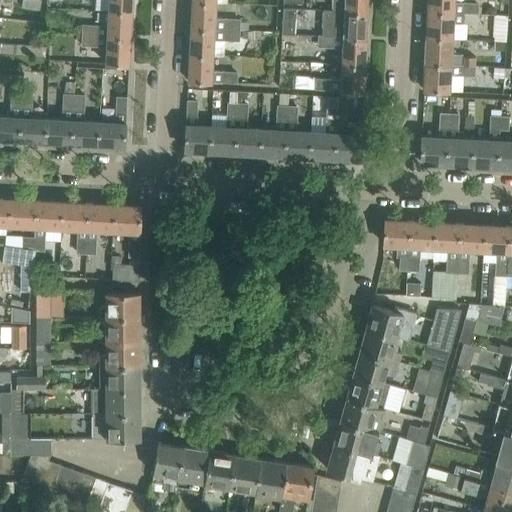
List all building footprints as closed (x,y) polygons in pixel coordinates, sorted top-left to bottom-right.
[(22,0),(21,7),(38,9),(39,0),(22,0)] [(132,12),(132,0),(95,0),(95,9),(108,10),(132,12)] [(331,0),(331,9),(368,11),(368,0),(331,0)] [(428,0),(428,10),(479,13),(480,4),(454,3),(453,0),(428,0)] [(192,1),(191,28),(214,29),(239,30),(240,18),(215,17),(215,3),(192,1)] [(296,9),(283,8),(282,33),(295,34),(296,9)] [(321,36),(367,38),(368,11),(331,9),(322,9),(321,36)] [(83,24),(82,35),(107,37),(130,38),(132,12),(108,10),(108,26),(83,24)] [(479,13),(428,10),(427,36),(452,38),(453,21),(479,23),(479,13)] [(495,14),(493,40),(495,40),(505,41),(507,15),(495,14)] [(191,28),(190,54),(213,55),(213,54),(213,40),(225,41),(239,41),(239,30),(214,29),(191,28)] [(82,35),(82,45),(107,47),(106,63),(129,64),(130,38),(107,37),(82,35)] [(318,35),(318,45),(330,46),(330,47),(343,47),(342,63),(365,65),(367,38),(321,36),(318,35)] [(427,36),(426,62),(475,65),(476,56),(463,55),(463,54),(451,53),(452,38),(427,36)] [(0,43),(0,51),(44,56),(45,47),(0,43)] [(190,54),(188,80),(211,82),(237,83),(237,72),(212,71),(213,55),(190,54)] [(494,54),(494,66),(504,67),(505,55),(494,54)] [(426,62),(424,89),(449,90),(449,73),(475,74),(475,65),(426,62)] [(315,88),(315,89),(364,92),(365,65),(342,63),(341,80),(316,78),(315,88)] [(494,66),(493,77),(503,77),(504,67),(494,66)] [(293,76),(292,87),(315,88),(316,80),(316,78),(316,77),(293,76)] [(47,118),(46,141),(72,142),(73,119),(75,94),(75,82),(65,81),(63,119),(47,118)] [(210,150),(235,151),(238,91),(228,90),(226,127),(211,126),(210,150)] [(0,115),(0,138),(19,139),(20,116),(22,91),(12,91),(11,116),(0,115)] [(20,116),(19,139),(46,141),(47,118),(30,117),(32,92),(22,91),(20,116)] [(235,151),(260,153),(261,129),(246,128),(248,91),(238,91),(235,151)] [(261,129),(260,153),(285,154),(288,107),(288,94),(278,93),(278,106),(276,130),(261,129)] [(73,119),(72,142),(98,144),(99,121),(83,120),(84,95),(75,94),(73,119)] [(311,132),(310,155),(335,157),(339,96),(329,95),(328,116),(312,115),(311,132)] [(99,121),(98,144),(125,145),(127,97),(117,96),(116,122),(99,121)] [(360,158),(362,134),(362,121),(345,120),(347,97),(339,96),(335,157),(360,158)] [(184,148),(210,150),(211,126),(195,125),(196,100),(187,100),(184,148)] [(285,154),(310,155),(311,132),(296,131),(297,108),(288,107),(285,154)] [(422,136),(420,161),(446,163),(447,138),(449,111),(441,111),(439,137),(422,136)] [(447,138),(446,163),(472,164),(473,139),(456,138),(458,112),(449,111),(447,138)] [(465,112),(464,127),(474,127),(474,113),(467,112),(465,112)] [(472,164),(497,166),(499,141),(499,129),(500,114),(491,114),(489,140),(473,139),(472,164)] [(500,114),(499,129),(508,129),(509,115),(500,114)] [(497,166),(511,166),(511,141),(499,141),(497,166)] [(32,225),(33,200),(6,199),(5,223),(32,225)] [(33,200),(32,225),(36,225),(35,236),(35,249),(36,249),(44,250),(45,238),(46,226),(59,226),(60,202),(33,200)] [(84,251),(87,203),(60,202),(59,226),(76,227),(74,251),(84,251)] [(113,229),(114,205),(87,203),(84,251),(94,252),(96,228),(113,229)] [(139,244),(140,231),(141,206),(114,205),(113,229),(129,230),(127,264),(111,263),(110,280),(140,282),(139,244)] [(381,267),(374,293),(406,295),(407,271),(409,245),(410,221),(385,220),(383,243),(398,244),(397,257),(399,257),(399,268),(381,267)] [(409,245),(407,271),(415,271),(416,256),(416,245),(433,246),(435,222),(410,221),(409,245)] [(456,298),(457,273),(460,224),(435,222),(433,246),(450,247),(449,273),(432,272),(431,297),(456,298)] [(483,249),(485,225),(460,224),(457,273),(465,274),(466,248),(483,249)] [(483,249),(483,261),(500,262),(499,276),(507,276),(510,226),(485,225),(483,249)] [(24,235),(23,247),(35,249),(35,236),(24,235)] [(4,245),(2,261),(21,264),(21,290),(29,290),(30,289),(31,281),(34,265),(36,249),(35,249),(23,247),(4,245)] [(37,289),(37,317),(50,317),(50,289),(37,289)] [(99,316),(106,316),(140,316),(140,292),(106,292),(106,305),(99,305),(99,316)] [(372,304),(365,327),(399,337),(408,339),(415,312),(394,306),(393,310),(372,304)] [(477,320),(481,305),(469,304),(465,316),(474,319),(477,320)] [(29,309),(13,307),(13,321),(29,321),(29,309)] [(434,318),(457,326),(462,308),(437,307),(434,318)] [(100,340),(106,340),(140,340),(140,316),(106,316),(106,329),(100,329),(100,340)] [(459,341),(463,342),(468,343),(474,319),(465,316),(459,341)] [(50,340),(50,317),(37,317),(37,340),(50,340)] [(434,318),(426,344),(450,351),(457,326),(434,318)] [(27,341),(27,324),(15,324),(15,341),(27,341)] [(365,327),(359,351),(398,362),(401,350),(396,348),(399,337),(365,327)] [(50,364),(50,340),(37,340),(37,364),(42,364),(50,364)] [(100,364),(140,364),(140,340),(106,340),(106,353),(100,353),(100,364)] [(497,352),(511,356),(511,355),(511,344),(500,341),(497,352)] [(480,347),(468,343),(463,342),(456,366),(468,369),(474,350),(479,351),(480,347)] [(433,365),(432,371),(444,375),(450,351),(426,344),(423,357),(432,359),(430,364),(433,365)] [(395,372),(398,362),(359,351),(353,374),(382,382),(385,376),(384,375),(385,370),(395,372)] [(37,375),(17,376),(17,389),(22,389),(44,389),(44,375),(42,375),(42,364),(37,364),(37,375)] [(100,388),(140,388),(140,364),(100,364),(100,375),(100,388)] [(0,390),(10,390),(10,389),(10,384),(10,370),(0,370),(0,390)] [(427,388),(439,392),(444,375),(432,371),(427,388)] [(498,403),(511,407),(511,381),(505,379),(480,372),(477,381),(502,388),(498,403)] [(353,374),(346,398),(384,408),(399,412),(405,389),(382,382),(353,374)] [(100,413),(140,413),(140,388),(100,388),(92,388),(92,413),(100,413)] [(10,389),(10,390),(10,412),(10,414),(11,414),(22,414),(22,389),(17,389),(10,389)] [(0,411),(2,412),(10,412),(10,390),(0,390),(0,411)] [(463,393),(449,390),(442,414),(447,415),(456,417),(463,393)] [(382,417),(384,408),(346,398),(340,420),(378,431),(387,422),(382,417)] [(421,419),(430,421),(436,403),(427,400),(421,419)] [(491,427),(504,431),(511,433),(511,407),(498,403),(491,427)] [(11,414),(10,414),(10,412),(2,412),(2,433),(11,433),(11,414)] [(100,413),(92,413),(92,439),(140,438),(140,413),(100,413)] [(447,415),(445,421),(464,426),(466,420),(456,417),(447,415)] [(340,420),(333,444),(379,457),(380,455),(377,454),(380,441),(375,439),(378,431),(340,420)] [(489,436),(491,427),(466,420),(464,426),(463,429),(489,436)] [(411,425),(407,438),(413,440),(416,441),(424,443),(429,428),(420,426),(419,428),(411,425)] [(511,463),(511,433),(504,431),(497,455),(496,459),(511,463)] [(2,454),(3,454),(11,454),(11,433),(2,433),(2,443),(2,454)] [(51,439),(11,439),(11,454),(28,454),(51,454),(51,439)] [(413,440),(406,464),(411,466),(423,469),(429,447),(424,446),(424,443),(416,441),(413,440)] [(155,461),(152,481),(161,482),(160,487),(177,490),(178,484),(184,445),(162,442),(158,441),(155,461)] [(373,481),(379,457),(333,444),(326,468),(373,481)] [(203,484),(204,484),(209,449),(184,445),(178,484),(188,486),(189,478),(203,480),(203,484)] [(229,488),(235,453),(209,449),(204,484),(229,488)] [(260,457),(235,453),(229,488),(255,493),(260,457)] [(51,454),(28,454),(20,480),(36,480),(52,486),(59,464),(48,460),(51,455),(51,454)] [(281,497),(287,462),(261,457),(260,457),(255,493),(281,497)] [(460,476),(463,477),(489,484),(511,490),(511,463),(496,459),(493,472),(481,468),(479,473),(462,468),(460,476)] [(313,466),(287,462),(281,497),(278,511),(292,511),(295,496),(308,498),(312,473),(313,466)] [(400,462),(393,487),(404,490),(416,493),(423,469),(411,466),(406,464),(400,462)] [(72,468),(59,464),(52,486),(64,491),(72,468)] [(448,473),(444,472),(427,467),(425,475),(445,481),(448,473)] [(64,491),(76,495),(83,472),(72,468),(64,491)] [(76,495),(88,499),(95,477),(83,472),(76,495)] [(317,473),(314,489),(339,493),(341,480),(317,473)] [(108,481),(95,477),(88,499),(97,503),(96,503),(99,506),(108,481)] [(486,497),(482,508),(495,511),(511,511),(511,490),(489,484),(463,477),(459,490),(486,497)] [(108,481),(99,506),(105,511),(110,511),(120,485),(108,481)] [(124,511),(132,490),(120,485),(110,511),(124,511)] [(412,506),(416,493),(404,490),(393,487),(389,500),(412,506)] [(314,489),(312,501),(337,505),(339,493),(314,489)] [(142,511),(146,494),(132,490),(124,511),(142,511)] [(387,511),(410,511),(412,506),(389,500),(386,511),(387,511)] [(312,501),(310,511),(335,511),(337,505),(312,501)] [(105,511),(99,506),(96,503),(88,511),(105,511)]
